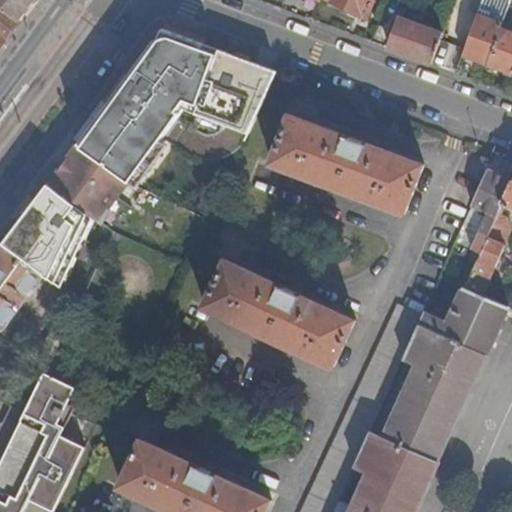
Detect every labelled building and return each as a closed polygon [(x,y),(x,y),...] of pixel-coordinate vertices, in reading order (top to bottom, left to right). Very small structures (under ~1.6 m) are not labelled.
[(0,0),(0,3),(22,20),(37,0),(0,0)] [(376,0),(330,0),(368,17),(376,0)] [(511,0),(483,0),(480,9),(491,13),(489,19),(503,24),(511,0)] [(0,49),(22,20),(0,3),(0,49)] [(491,13),(480,9),(464,54),(489,64),(503,24),(489,19),(491,13)] [(432,64),(444,32),(426,25),(425,27),(401,18),(390,48),(432,64)] [(511,26),(503,24),(489,64),(511,72),(511,26)] [(250,134),(278,71),(220,49),(218,53),(171,36),(166,37),(160,40),(81,142),(131,181),(184,111),(250,134)] [(425,164),(291,113),(273,162),(406,213),(425,164)] [(53,179),(51,182),(97,217),(105,224),(115,205),(132,183),(131,181),(81,142),(53,179)] [(504,204),(511,186),(511,159),(506,176),(500,173),(502,168),(493,164),(474,205),(491,213),(474,250),(482,254),(500,212),(504,204)] [(97,217),(51,182),(5,245),(45,274),(64,287),(97,217)] [(186,209),(209,219),(221,193),(199,182),(186,209)] [(511,225),(509,217),(500,212),(482,254),(467,287),(484,294),(511,230),(511,225)] [(5,245),(0,251),(0,326),(4,330),(6,328),(45,274),(5,245)] [(229,257),(206,305),(335,366),(357,319),(229,257)] [(488,356),(510,306),(484,294),(467,287),(466,286),(449,320),(426,310),(405,357),(428,368),(395,441),(372,430),(356,465),(380,475),(363,510),(341,499),(335,511),(415,511),(471,390),(486,357),(488,356)] [(333,511),(423,315),(400,304),(305,507),(302,511),(333,511)] [(39,351),(53,361),(55,355),(69,327),(61,320),(39,351)] [(0,511),(27,511),(34,499),(57,510),(88,445),(65,434),(57,430),(71,403),(79,386),(48,371),(0,471),(0,511)] [(57,430),(65,434),(78,406),(71,403),(57,430)] [(144,438),(121,485),(178,511),(266,511),(272,499),(144,438)]
